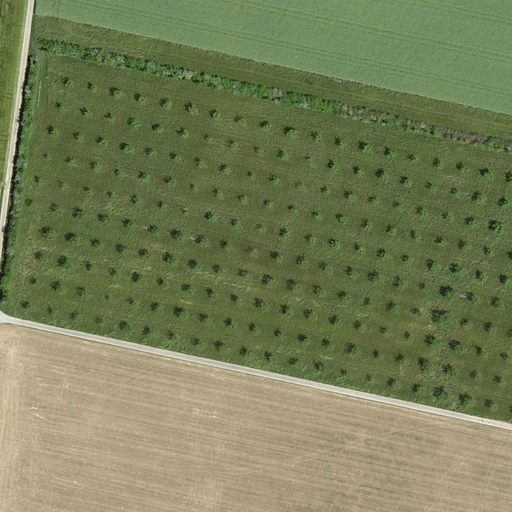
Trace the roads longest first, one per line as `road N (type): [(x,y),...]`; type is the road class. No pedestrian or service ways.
road 1 (track): [(0,318),(511,427)]
road 2 (track): [(31,0),(0,251)]
